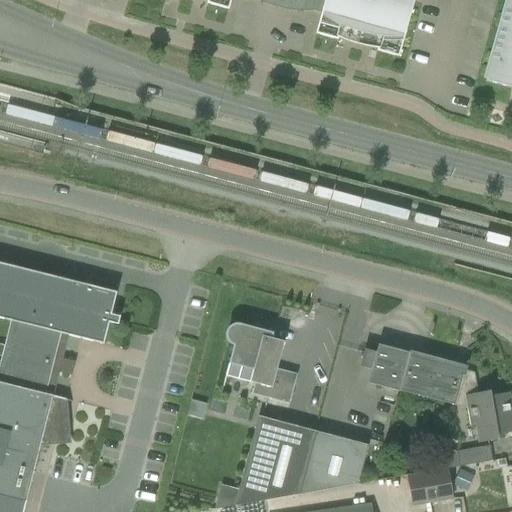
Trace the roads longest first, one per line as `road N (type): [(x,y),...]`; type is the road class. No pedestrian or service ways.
road 1 (unclassified): [(511,323),(449,296),(0,183)]
road 2 (residential): [(511,180),(65,55)]
